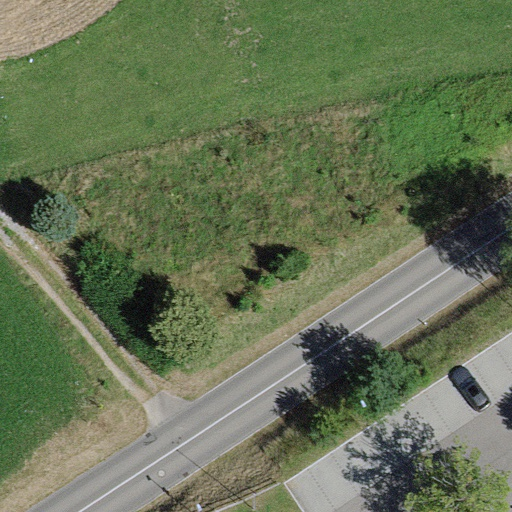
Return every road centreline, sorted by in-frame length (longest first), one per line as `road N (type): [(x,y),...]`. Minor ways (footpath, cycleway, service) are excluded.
road 1 (tertiary): [(76,511),(511,221)]
road 2 (track): [(184,438),(0,221)]
